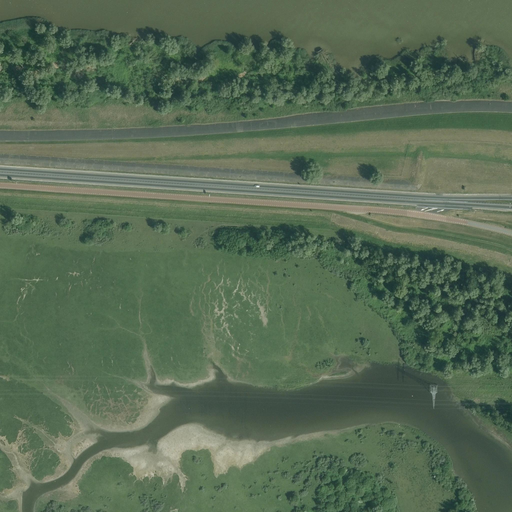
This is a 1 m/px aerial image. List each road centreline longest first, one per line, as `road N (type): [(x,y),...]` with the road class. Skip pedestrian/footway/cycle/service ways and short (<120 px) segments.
road 1 (tertiary): [(511,233),(395,211),(0,185)]
road 2 (trunk): [(0,175),(511,208)]
road 3 (trunk): [(511,198),(0,170)]
